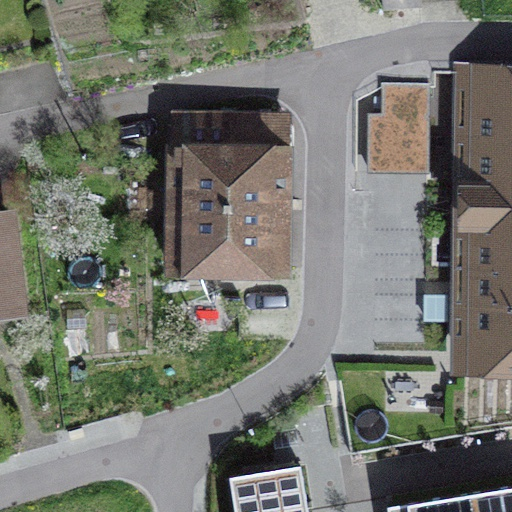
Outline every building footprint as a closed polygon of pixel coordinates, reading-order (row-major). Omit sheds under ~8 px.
[(382,0),(383,9),(420,6),(419,0),(382,0)] [(511,68),(478,67),(474,352),(511,353),(511,68)] [(383,115),(427,116),(428,85),(384,84),(383,115)] [(186,118),(184,258),(272,259),(274,119),(186,118)] [(0,309),(15,308),(5,220),(0,220),(0,309)] [(307,511),(300,465),(230,476),(235,511),(307,511)] [(511,511),(511,485),(470,493),(472,511),(511,511)] [(388,511),(472,511),(470,493),(387,506),(388,511)]
